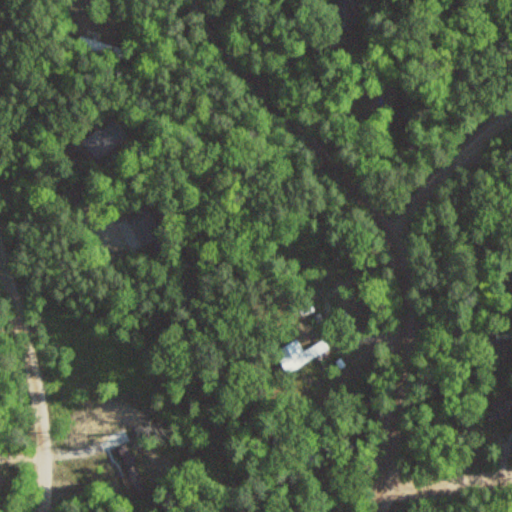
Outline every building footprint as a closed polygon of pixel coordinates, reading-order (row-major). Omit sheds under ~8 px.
[(337,0),(338,3),(328,3),(328,17),(338,17),(337,29),(350,29),(351,23),(361,23),(361,11),(350,11),(350,0),(337,0)] [(78,45),(123,60),(126,49),(81,34),(78,45)] [(349,93),(356,98),(368,81),(361,75),(349,93)] [(129,136),(114,118),(83,143),(98,161),(129,136)] [(128,215),(136,231),(154,222),(146,206),(128,215)] [(496,338),(511,337),(511,322),(495,323),(496,338)] [(305,350),(297,338),(274,351),(287,373),(319,354),(313,345),(305,350)] [(497,425),(511,410),(511,396),(504,403),(500,399),(486,412),(497,425)] [(270,455),(313,465),(316,454),(273,443),(270,455)] [(145,490),(128,444),(119,447),(136,494),(145,490)]
